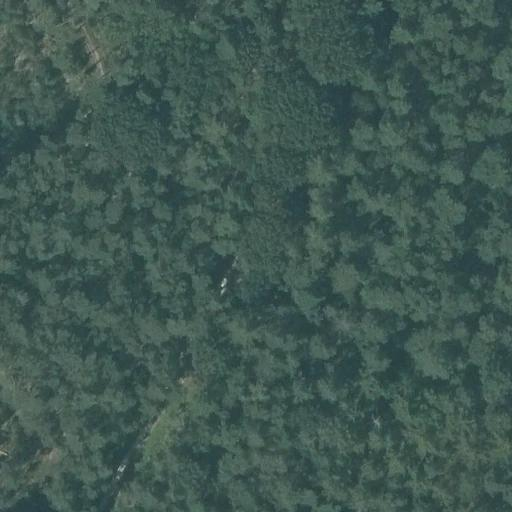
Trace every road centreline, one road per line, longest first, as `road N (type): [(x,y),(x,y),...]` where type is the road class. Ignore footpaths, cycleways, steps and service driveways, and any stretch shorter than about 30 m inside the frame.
road 1 (unknown): [(110,511),(383,0)]
road 2 (unknown): [(59,0),(110,85),(121,145),(37,469)]
